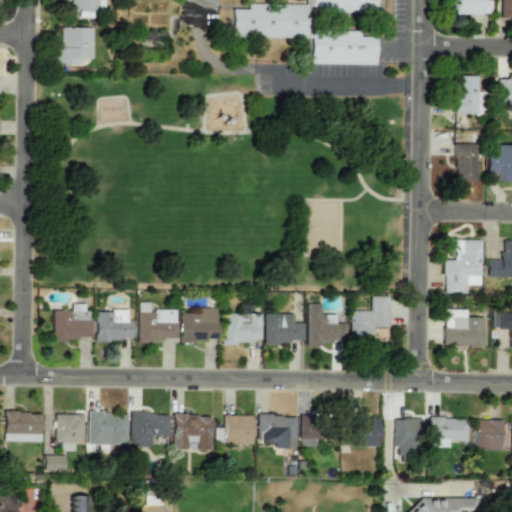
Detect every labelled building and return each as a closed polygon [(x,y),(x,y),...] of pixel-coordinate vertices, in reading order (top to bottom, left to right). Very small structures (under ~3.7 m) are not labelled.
[(68,0),(68,10),(77,10),(77,17),(92,17),(92,10),(103,10),(102,0),(68,0)] [(308,0),(309,12),(374,12),(374,0),(308,0)] [(452,0),(452,13),(488,14),(488,0),(452,0)] [(511,0),(498,0),(498,17),(511,17),(511,0)] [(230,9),(230,38),(306,38),(306,4),(245,4),(245,9),(230,9)] [(77,64),(77,59),(89,59),(90,27),(58,27),(58,48),(53,48),(53,63),(77,64)] [(308,64),(373,65),(373,31),(309,31),(308,64)] [(453,114),(475,113),(474,75),(452,76),(453,114)] [(511,78),(494,78),(494,106),(511,106),(511,78)] [(511,180),(511,144),(484,144),(484,173),(493,174),(493,180),(511,180)] [(478,239),(448,240),(448,259),(440,260),(440,293),(463,293),(463,284),(478,284),(478,239)] [(511,276),(511,240),(498,240),(498,260),(484,259),(483,276),(511,276)] [(347,310),(347,341),(369,340),(369,326),(385,326),(385,295),(367,295),(367,310),(347,310)] [(49,341),(74,341),(74,336),(86,336),(86,304),(69,303),(69,310),(49,309),(49,341)] [(303,346),(342,346),(342,323),(320,323),(320,303),(303,303),(303,346)] [(214,309),(177,308),(176,341),(214,341),(214,309)] [(481,346),(482,317),(463,317),(463,309),(441,308),(440,345),(481,346)] [(129,340),(129,322),(124,321),(124,311),(92,310),(92,339),(129,340)] [(172,341),(173,310),(134,310),(134,340),(172,341)] [(258,342),(258,313),(220,312),(219,341),(258,342)] [(510,349),(511,349),(511,312),(489,312),(489,328),(507,328),(507,339),(510,339),(510,349)] [(290,313),(261,313),(261,343),(300,342),(300,322),(290,323),(290,313)] [(0,440),(37,441),(38,412),(0,411),(0,440)] [(124,413),(84,412),(84,444),(123,445),(124,413)] [(80,414),(51,413),(51,441),(80,441),(80,414)] [(165,436),(166,413),(126,413),(126,445),(148,446),(148,435),(165,436)] [(207,414),(169,414),(170,449),(208,449),(207,414)] [(253,439),(272,439),(271,448),(293,448),(293,415),(254,414),(253,439)] [(249,415),(222,415),(221,443),(249,444),(249,415)] [(375,446),(376,416),(348,416),(347,445),(375,446)] [(464,441),(464,417),(425,418),(426,447),(446,446),(446,441),(464,441)] [(391,418),(392,463),(413,462),(412,418),(391,418)] [(297,446),(318,445),(316,419),(296,420),(297,446)] [(498,419),(471,419),(470,449),(498,449),(498,419)] [(85,511),(86,495),(67,495),(66,511),(85,511)] [(471,511),(471,498),(413,499),(413,511),(471,511)]
